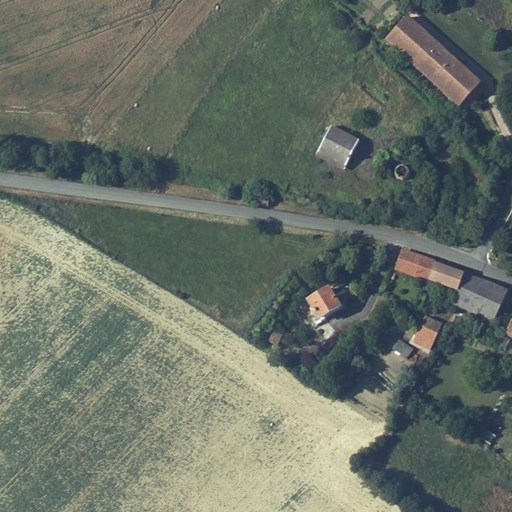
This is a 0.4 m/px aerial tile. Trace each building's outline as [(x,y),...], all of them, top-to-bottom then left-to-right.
[(484,88),(406,17),(387,39),(465,109),(484,88)] [(349,162),(359,141),(331,127),(321,147),(349,162)] [(349,162),(321,147),(319,152),(346,166),(349,162)] [(409,178),(410,175),(410,172),(409,170),(406,167),(403,166),(400,166),(398,167),(396,169),(394,172),(394,175),(395,178),(397,180),(401,182),(404,182),(407,180),(409,178)] [(422,258),(402,251),(396,268),(429,280),(435,263),(422,258)] [(458,290),(464,274),(452,270),(435,263),(429,280),(458,290)] [(482,313),(497,286),(480,280),(464,274),(458,290),(453,300),(482,313)] [(493,318),(507,291),(497,286),(482,313),(493,318)] [(340,306),(330,289),(309,301),(319,319),(340,306)] [(299,319),(295,312),(291,314),(295,321),(299,319)] [(442,326),(425,317),(421,326),(423,327),(427,329),(438,334),(442,326)] [(511,340),(505,336),(499,347),(505,350),(511,340)] [(413,349),(400,340),(394,348),(408,357),(413,349)] [(496,436),(501,428),(489,420),(484,429),(496,436)] [(491,444),(496,436),(484,429),(479,438),(491,444)] [(511,511),(511,501),(492,490),(482,510),(484,511),(511,511)]
